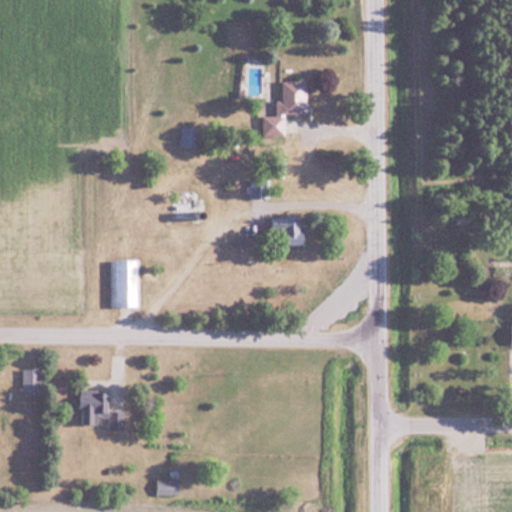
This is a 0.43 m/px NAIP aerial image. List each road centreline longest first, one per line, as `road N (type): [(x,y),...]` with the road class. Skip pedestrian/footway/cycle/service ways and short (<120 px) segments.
road 1 (residential): [(380,347),(0,342)]
road 2 (residential): [(380,347),(377,0)]
road 3 (residential): [(381,511),(380,347)]
road 4 (residential): [(382,432),(511,430)]
